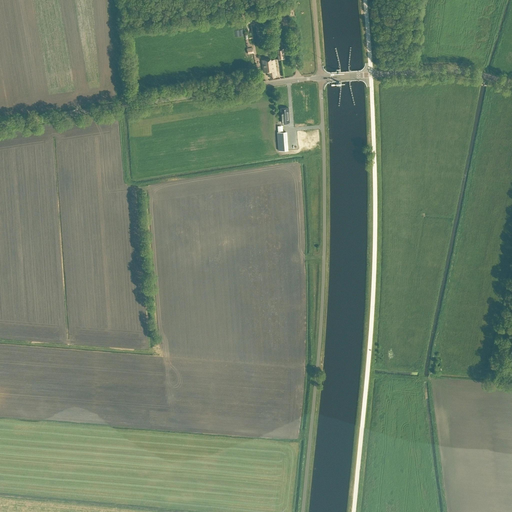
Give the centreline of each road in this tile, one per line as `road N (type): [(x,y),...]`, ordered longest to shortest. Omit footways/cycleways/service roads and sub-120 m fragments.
road 1 (track): [(445,511),(430,372),(490,76)]
road 2 (unclassified): [(302,511),(323,268),(320,77)]
road 3 (tertiary): [(320,77),(0,124)]
road 4 (tertiary): [(511,82),(452,69),(320,77)]
